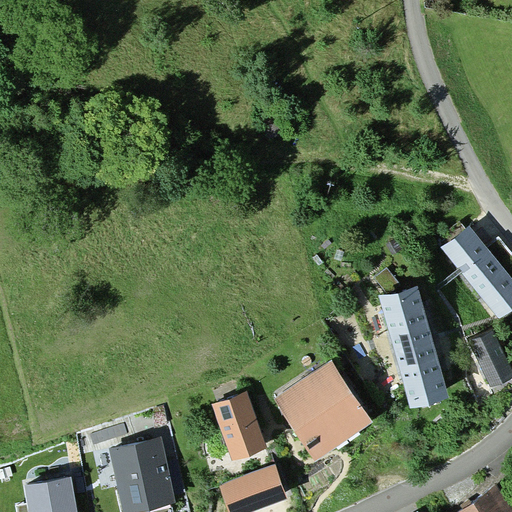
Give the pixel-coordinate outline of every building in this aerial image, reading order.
[(285,116),(269,118),(271,137),(287,135),(285,116)] [(511,279),(470,228),(446,248),(501,315),(511,306),(511,279)] [(417,287),(384,296),(414,404),(447,395),(417,287)] [(511,375),(511,374),(493,332),(472,342),(492,385),(511,375)] [(335,362),(284,397),(325,456),(376,421),(335,362)] [(241,389),(209,401),(229,453),(261,441),(241,389)] [(164,444),(120,453),(131,509),(175,500),(164,444)] [(272,462),(219,483),(230,511),(235,511),(284,493),(272,462)] [(74,511),(69,480),(27,487),(30,511),(74,511)] [(511,511),(511,502),(499,485),(461,511),(511,511)]
